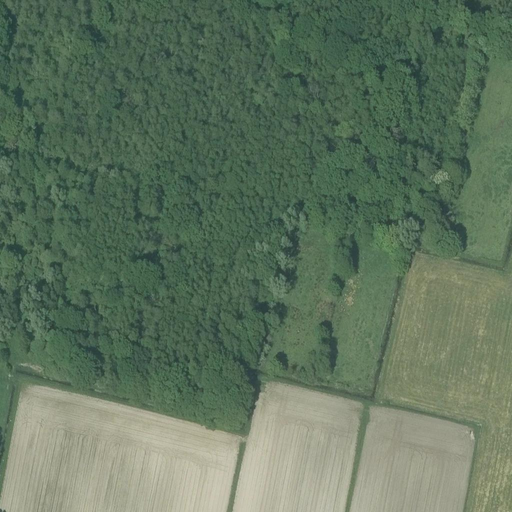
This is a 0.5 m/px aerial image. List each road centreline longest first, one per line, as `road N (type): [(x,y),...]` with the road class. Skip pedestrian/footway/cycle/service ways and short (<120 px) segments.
road 1 (track): [(511,48),(299,0)]
road 2 (track): [(433,168),(478,41)]
